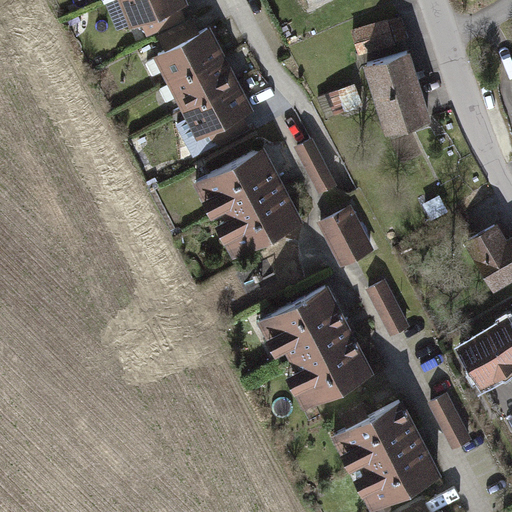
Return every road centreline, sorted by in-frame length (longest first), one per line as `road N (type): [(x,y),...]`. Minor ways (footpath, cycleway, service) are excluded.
road 1 (unknown): [(229,0),(326,149),(343,259),(386,332)]
road 2 (residential): [(511,196),(472,113),(435,0)]
